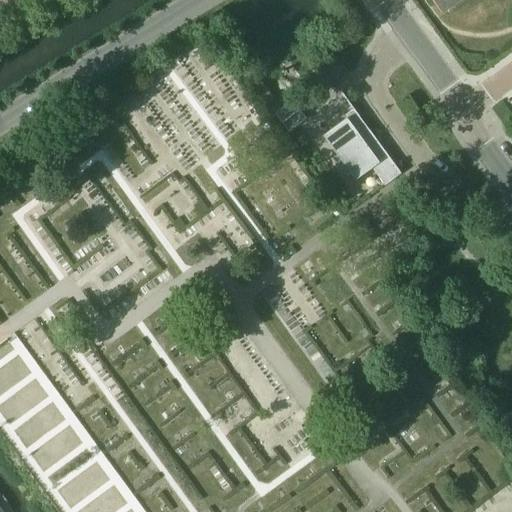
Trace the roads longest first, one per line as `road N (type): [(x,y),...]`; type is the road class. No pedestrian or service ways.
road 1 (track): [(66,289),(15,216),(100,157),(189,278)]
road 2 (track): [(319,240),(461,437),(391,493)]
road 3 (track): [(41,304),(191,511)]
road 4 (tertiary): [(203,0),(0,124)]
road 5 (track): [(133,318),(261,491)]
road 6 (track): [(279,270),(209,167),(266,122)]
road 7 (track): [(70,291),(125,250),(71,177)]
road 8 (tertiary): [(463,113),(384,0)]
road 9 (track): [(336,439),(235,511)]
